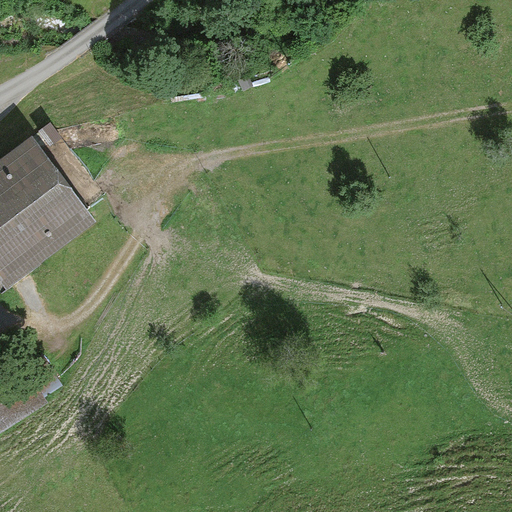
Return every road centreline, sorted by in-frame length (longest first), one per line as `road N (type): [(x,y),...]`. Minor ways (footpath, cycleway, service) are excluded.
road 1 (track): [(0,338),(72,320),(144,229),(254,276),(426,317),(511,412)]
road 2 (track): [(137,0),(0,95)]
